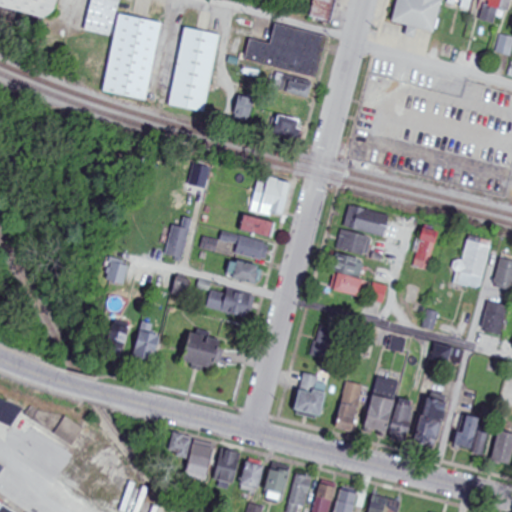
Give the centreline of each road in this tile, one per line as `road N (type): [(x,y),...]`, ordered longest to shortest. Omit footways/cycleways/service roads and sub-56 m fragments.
road 1 (residential): [(254,435),(364,0)]
road 2 (secondary): [(511,500),(104,394)]
